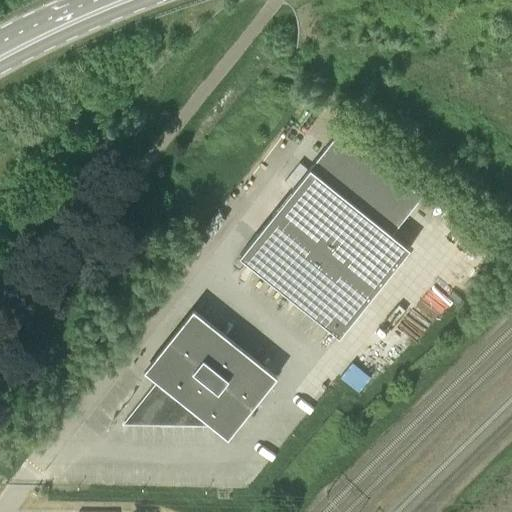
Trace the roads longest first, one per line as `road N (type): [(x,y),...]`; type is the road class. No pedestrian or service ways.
road 1 (unknown): [(215,463),(35,458)]
road 2 (tertiary): [(0,55),(126,0)]
